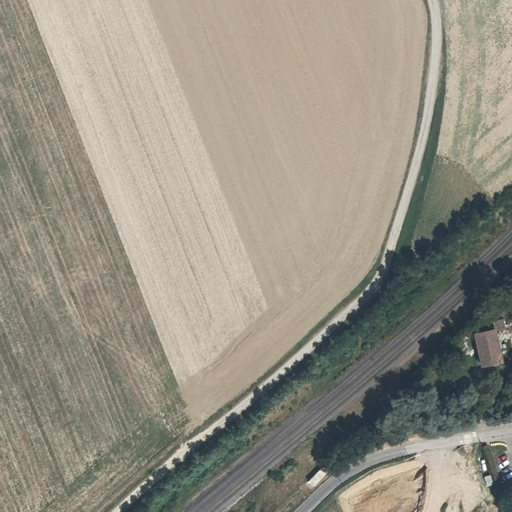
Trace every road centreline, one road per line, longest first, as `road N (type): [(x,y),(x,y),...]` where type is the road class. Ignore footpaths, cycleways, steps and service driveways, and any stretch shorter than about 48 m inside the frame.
road 1 (unclassified): [(434,0),(434,80),(416,163),(371,285),(119,511)]
road 2 (residential): [(303,511),(365,459),(511,430)]
